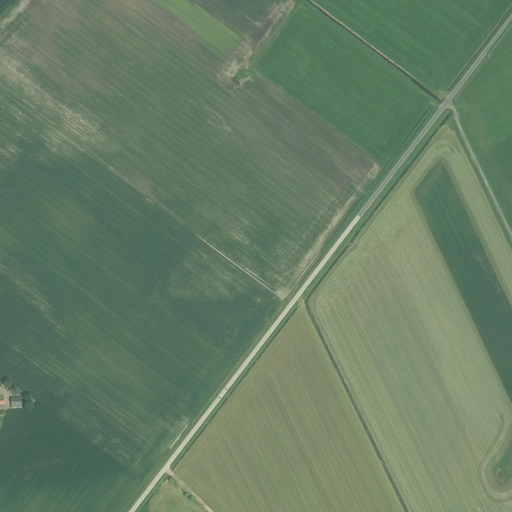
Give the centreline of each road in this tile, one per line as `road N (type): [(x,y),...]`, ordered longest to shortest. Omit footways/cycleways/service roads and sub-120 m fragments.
road 1 (unclassified): [(131,511),(447,101)]
road 2 (unclassified): [(511,234),(447,101)]
